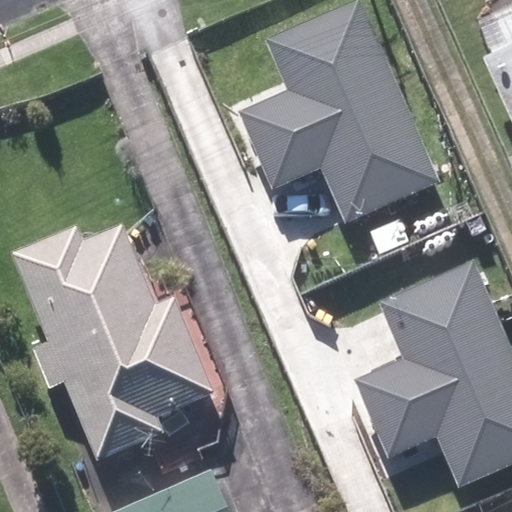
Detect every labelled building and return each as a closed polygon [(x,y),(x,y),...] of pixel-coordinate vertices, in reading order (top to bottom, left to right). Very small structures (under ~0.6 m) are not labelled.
[(462,170),(386,0),(342,0),(281,27),(298,65),(249,87),(293,186),(342,165),(364,213),(462,170)] [(511,8),(480,23),(511,97),(511,8)] [(75,381),(109,462),(170,437),(162,415),(230,387),(189,289),(161,301),(130,224),(93,239),(87,223),(21,250),(56,335),(36,343),(55,389),(75,381)] [(511,464),(511,307),(488,253),(390,296),(407,334),(358,356),(402,455),(451,434),(473,482),(511,464)] [(228,511),(211,471),(114,511),(228,511)]
